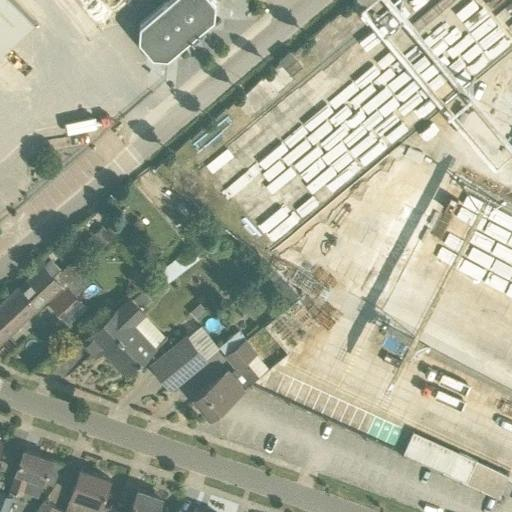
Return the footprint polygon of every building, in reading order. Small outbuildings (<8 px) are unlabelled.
[(0,0),(0,50),(33,20),(14,0),(0,0)] [(216,1),(215,0),(166,0),(140,22),(139,38),(153,54),(167,55),(191,36),(193,39),(194,38),(194,37),(200,32),(201,33),(202,32),(199,29),(214,16),(216,1)] [(302,64),(293,53),(290,50),(279,59),(291,73),(302,64)] [(108,203),(114,210),(120,205),(114,198),(108,203)] [(238,238),(226,228),(220,236),(232,245),(238,238)] [(97,229),(84,240),(99,257),(112,246),(97,229)] [(141,246),(131,256),(146,271),(156,261),(141,246)] [(85,269),(74,258),(53,276),(43,265),(17,289),(35,308),(36,310),(62,285),(64,287),(85,269)] [(67,285),(64,287),(49,301),(69,322),(86,306),(67,285)] [(17,289),(0,304),(0,341),(35,308),(17,289)] [(133,321),(144,311),(132,297),(118,310),(116,308),(83,340),(97,354),(105,347),(127,370),(137,361),(139,362),(156,346),(133,321)] [(200,303),(190,312),(196,319),(206,309),(200,303)] [(206,359),(187,335),(152,364),(171,387),(206,359)] [(53,353),(61,346),(55,338),(47,345),(53,353)] [(209,417),(259,376),(246,360),(256,352),(245,339),(226,355),(236,367),(230,372),(228,370),(193,398),(209,417)] [(508,475),(413,432),(403,454),(498,497),(508,475)] [(52,458),(24,448),(16,472),(17,472),(10,491),(22,495),(24,492),(39,497),(44,482),(52,458)] [(106,511),(110,507),(101,504),(110,478),(80,468),(70,495),(71,495),(65,511),(106,511)] [(156,511),(162,496),(137,488),(128,511),(156,511)] [(7,511),(13,497),(0,490),(0,511),(7,511)] [(58,511),(60,509),(44,498),(34,511),(58,511)]
